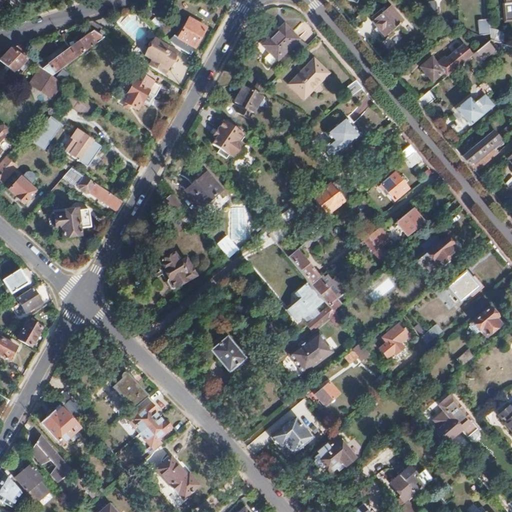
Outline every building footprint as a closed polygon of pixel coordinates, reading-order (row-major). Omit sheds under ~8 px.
[(435,18),(434,1),(427,2),(427,15),(435,18)] [(511,21),(511,1),(503,2),(502,3),(503,22),(511,21)] [(401,22),(388,7),(370,22),(375,29),(373,30),(381,39),(401,22)] [(190,55),(205,29),(189,19),(178,40),(173,37),(170,43),(171,44),(190,55)] [(485,19),(478,19),(479,35),(486,34),(485,19)] [(102,38),(105,32),(100,29),(101,27),(92,21),(82,25),(92,31),(102,38)] [(277,60),(298,38),(285,25),(263,46),(277,60)] [(77,59),(104,39),(102,38),(92,31),(69,49),(77,59)] [(175,61),(179,53),(154,39),(154,40),(151,40),(149,44),(149,47),(145,55),(152,60),(149,64),(164,73),(172,60),(175,61)] [(480,59),(491,49),(485,42),(473,52),(480,59)] [(25,58),(30,51),(21,45),(11,48),(25,58)] [(445,76),(469,55),(461,45),(444,61),(442,59),(435,65),(430,59),(418,68),(431,82),(442,73),(445,76)] [(0,61),(14,74),(27,59),(11,48),(9,49),(0,58),(0,61)] [(53,76),(77,59),(69,49),(43,67),(39,64),(38,66),(53,76)] [(137,66),(140,62),(128,55),(126,59),(137,66)] [(323,74),(311,59),(285,80),(297,95),(323,74)] [(52,94),(59,84),(40,71),(33,81),(52,94)] [(160,87),(132,71),(123,89),(127,92),(122,102),(135,110),(140,102),(141,103),(146,93),(154,98),(160,87)] [(349,99),(362,88),(355,80),(342,90),(349,99)] [(52,94),(33,81),(30,84),(50,97),(52,94)] [(262,97),(243,87),(235,103),(253,113),(262,97)] [(479,90),(469,96),(472,101),(482,94),(479,90)] [(421,110),(434,99),(428,91),(414,102),(415,103),(421,110)] [(468,125),(492,105),(486,98),(478,105),(475,101),(471,104),(466,98),(453,109),(468,125)] [(79,100),(74,107),(83,114),(88,108),(79,100)] [(44,151),(61,125),(49,117),(29,140),(44,151)] [(362,136),(347,117),(328,132),(334,140),(323,148),(332,159),(362,136)] [(243,134),(224,121),(218,129),(221,132),(213,144),(228,155),(243,134)] [(83,165),(96,145),(75,131),(62,151),(83,165)] [(494,143),(498,139),(491,131),(461,157),(468,165),(494,143)] [(474,172),(497,152),(493,149),(497,145),(494,143),(468,165),(474,172)] [(415,152),(410,146),(398,155),(404,161),(415,152)] [(412,167),(421,159),(415,152),(404,161),(408,166),(410,167),(412,167)] [(10,162),(5,158),(0,164),(0,171),(1,173),(3,170),(10,162)] [(0,179),(2,182),(17,165),(12,160),(3,170),(1,173),(0,173),(0,179)] [(71,169),(63,163),(61,166),(69,171),(71,169)] [(71,169),(69,171),(59,183),(84,199),(86,196),(114,214),(117,208),(121,201),(71,169)] [(34,191),(29,187),(34,181),(34,178),(34,175),(31,172),(27,172),(25,173),(20,179),(18,178),(8,190),(15,197),(14,198),(22,204),(34,191)] [(222,189),(208,172),(187,190),(201,207),(222,189)] [(407,190),(394,174),(380,186),(394,201),(407,190)] [(348,196),(335,181),(328,186),(341,202),(348,196)] [(341,202),(328,186),(311,200),(324,216),(341,202)] [(171,209),(180,202),(172,192),(163,200),(171,209)] [(280,227),(295,214),(289,207),(274,219),(280,227)] [(422,223),(410,210),(394,223),(406,237),(422,223)] [(88,211),(64,213),(55,214),(56,217),(55,217),(56,228),(61,227),(62,237),(83,235),(82,229),(90,228),(88,211)] [(231,212),(230,239),(245,239),(246,213),(231,212)] [(280,227),(274,219),(264,228),(287,257),(292,253),(281,239),(287,234),(280,227)] [(389,241),(384,235),(378,228),(362,241),(368,248),(380,263),(389,256),(382,248),(389,241)] [(433,236),(420,248),(423,251),(411,262),(425,279),(437,269),(447,261),(445,259),(455,251),(451,246),(452,244),(447,238),(446,239),(445,238),(439,243),(433,236)] [(228,258),(237,250),(227,238),(218,246),(228,258)] [(317,278),(295,251),(292,253),(287,257),(310,284),(317,278)] [(195,274),(185,257),(180,261),(175,252),(160,262),(169,277),(166,278),(166,282),(169,288),(172,289),(195,274)] [(26,283),(17,269),(1,280),(9,294),(26,283)] [(375,304),(395,284),(383,272),(363,292),(375,304)] [(458,302),(467,295),(470,298),(481,288),(472,276),(469,279),(464,273),(446,288),(458,302)] [(340,306),(317,278),(310,284),(328,306),(333,312),(340,306)] [(328,306),(310,284),(306,288),(318,302),(315,305),(321,312),(328,306)] [(316,315),(311,308),(315,305),(318,302),(306,288),(304,286),(296,293),(301,300),(288,311),(296,320),(301,316),(307,323),(315,317),(316,315)] [(40,302),(31,288),(24,292),(16,298),(25,311),(40,302)] [(333,312),(328,306),(321,312),(316,315),(315,317),(321,324),(334,313),(333,312)] [(499,325),(494,320),(497,319),(487,307),(471,321),(484,338),(499,325)] [(39,327),(26,321),(16,340),(30,346),(39,327)] [(378,349),(386,359),(393,353),(395,355),(403,349),(399,344),(408,336),(399,324),(397,325),(396,323),(387,331),(388,333),(382,338),(386,343),(378,349)] [(425,346),(441,333),(435,326),(419,339),(425,346)] [(333,352),(318,334),(289,356),(304,375),(333,352)] [(206,355),(224,340),(220,335),(202,350),(206,355)] [(15,347),(0,338),(0,355),(8,360),(15,347)] [(242,358),(226,339),(224,340),(206,355),(204,357),(221,377),(242,358)] [(361,363),(369,355),(359,344),(343,357),(350,365),(357,359),(361,363)] [(462,367),(473,358),(468,351),(456,360),(462,367)] [(146,396),(127,374),(126,372),(124,371),(122,371),(121,372),(120,373),(120,375),(121,377),(111,385),(124,401),(131,409),(146,396)] [(402,382),(398,378),(392,383),(396,388),(402,382)] [(338,394),(329,383),(314,395),(324,406),(338,394)] [(447,443),(461,431),(466,437),(476,429),(449,396),(439,404),(444,410),(433,419),(437,424),(434,427),(447,443)] [(71,397),(63,404),(72,414),(80,407),(71,397)] [(429,406),(425,401),(416,409),(420,413),(429,406)] [(158,417),(154,412),(156,410),(150,403),(141,410),(142,411),(138,414),(133,409),(125,416),(140,433),(158,417)] [(77,426),(58,406),(40,422),(59,443),(77,426)] [(498,417),(510,431),(508,433),(511,436),(511,408),(511,406),(498,417)] [(162,443),(157,437),(161,434),(162,435),(171,427),(164,420),(162,422),(158,417),(140,433),(150,445),(149,446),(153,451),(162,443)] [(312,437),(296,418),(275,435),(283,444),(285,442),(294,452),(312,437)] [(70,469),(39,435),(29,452),(40,464),(49,462),(53,466),(49,475),(56,482),(70,469)] [(353,458),(338,441),(328,449),(325,445),(314,454),(316,456),(313,458),(315,461),(313,463),(317,467),(319,465),(321,468),(324,465),(330,472),(341,463),(344,466),(353,458)] [(183,499),(198,485),(188,472),(186,474),(170,457),(154,471),(175,494),(177,493),(183,499)] [(41,479),(30,465),(15,478),(27,492),(31,489),(39,499),(51,490),(41,479)] [(21,493),(9,480),(0,469),(0,499),(11,506),(15,498),(18,495),(21,493)] [(429,481),(419,470),(412,477),(407,470),(404,470),(401,472),(399,470),(394,474),(411,496),(419,490),(429,481)] [(411,496),(395,476),(385,485),(391,492),(393,490),(397,495),(394,498),(399,506),(407,500),(411,496)] [(101,495),(89,481),(82,487),(94,501),(101,495)] [(347,511),(372,511),(362,500),(347,511)] [(414,511),(407,500),(399,506),(395,510),(396,511),(414,511)]
